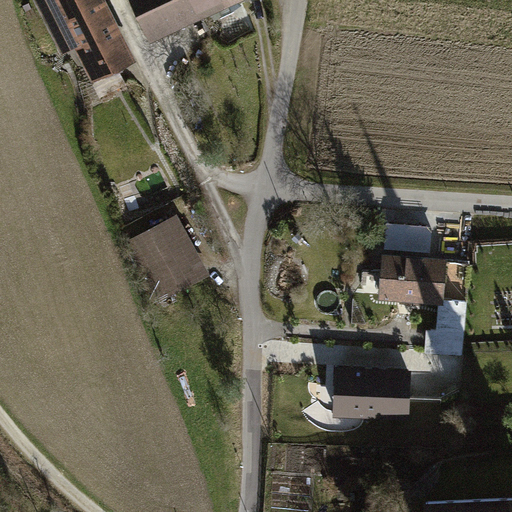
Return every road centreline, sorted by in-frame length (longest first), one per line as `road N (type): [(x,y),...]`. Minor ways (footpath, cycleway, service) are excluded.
road 1 (residential): [(261,185),(249,270),(254,467),(246,511)]
road 2 (residential): [(261,185),(511,206)]
road 3 (residential): [(294,0),(261,185)]
road 4 (track): [(0,413),(53,481),(91,511)]
